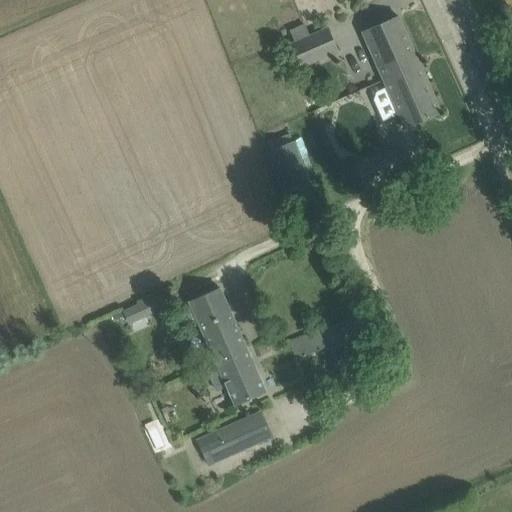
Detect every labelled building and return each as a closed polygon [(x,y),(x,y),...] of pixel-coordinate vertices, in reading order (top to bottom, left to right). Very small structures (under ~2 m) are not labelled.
[(383,80),(419,65),(397,16),(362,32),(383,80)] [(326,27),(325,28),(309,35),(305,25),(290,31),(294,42),(289,45),(300,69),(338,54),(326,27)] [(419,65),(383,80),(404,129),(440,113),(419,65)] [(282,198),(312,187),(295,141),(292,141),(290,134),(268,142),(271,150),(265,152),(282,198)] [(355,166),(365,189),(403,172),(393,149),(355,166)] [(189,304),(179,309),(188,329),(198,325),(219,372),(209,376),(216,392),(226,387),(234,406),(247,400),(266,392),(219,288),(201,296),(188,302),(189,304)] [(166,308),(160,294),(123,311),(129,324),(166,308)] [(296,359),(327,347),(321,330),(289,342),(296,359)] [(206,462),(223,455),(225,459),(272,438),(261,411),(213,432),(214,435),(198,442),(206,462)]
